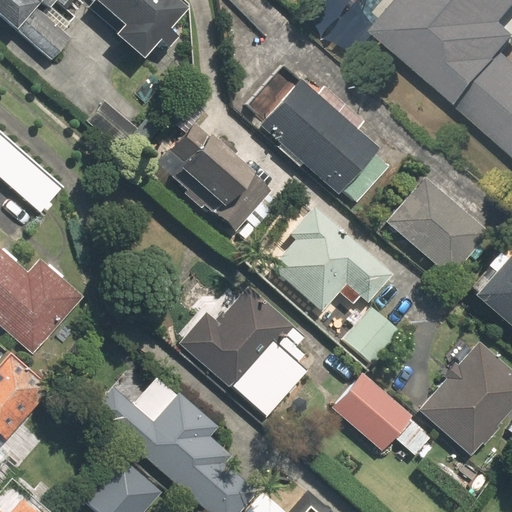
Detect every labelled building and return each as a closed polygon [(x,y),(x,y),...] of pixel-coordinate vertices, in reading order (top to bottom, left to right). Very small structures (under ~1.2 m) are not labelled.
[(69,0),(0,0),(0,22),(48,62),(67,38),(62,34),(74,20),(61,10),(69,0)] [(180,8),(170,0),(84,0),(84,1),(115,26),(106,36),(137,62),(152,44),(160,50),(172,36),(163,28),(180,8)] [(463,103),(511,145),(511,0),(405,0),(381,29),(465,101),(463,103)] [(255,125),(335,196),(340,191),(353,203),(386,166),(292,83),(255,125)] [(108,89),(92,111),(127,136),(143,114),(108,89)] [(186,123),(151,164),(231,234),(267,194),(186,123)] [(0,139),(0,182),(37,214),(58,190),(0,139)] [(419,179),(382,222),(448,277),(485,234),(419,179)] [(289,239),(265,267),(317,313),(333,294),(347,306),(355,297),(364,305),(389,276),(307,204),(282,232),(289,239)] [(511,243),(506,238),(461,288),(511,333),(511,243)] [(0,331),(28,356),(80,297),(37,259),(24,273),(0,251),(0,331)] [(199,315),(173,346),(260,420),(302,371),(294,364),(301,355),(289,345),(298,333),(242,286),(210,324),(199,315)] [(396,334),(368,307),(339,339),(367,365),(396,334)] [(511,405),(511,374),(475,342),(413,412),(466,458),(511,405)] [(46,391),(4,355),(0,360),(0,442),(1,443),(46,391)] [(129,369),(86,411),(203,511),(236,511),(254,492),(219,462),(225,455),(206,439),(213,430),(153,378),(147,385),(129,369)] [(428,440),(356,373),(326,406),(377,454),(391,439),(411,457),(428,440)] [(123,511),(146,486),(115,460),(69,511),(123,511)] [(0,511),(25,511),(0,490),(0,511)] [(288,511),(278,511),(258,494),(241,511),(327,511),(305,493),(288,511)]
